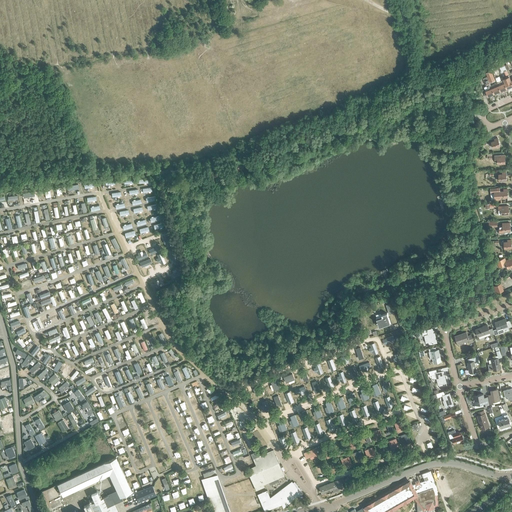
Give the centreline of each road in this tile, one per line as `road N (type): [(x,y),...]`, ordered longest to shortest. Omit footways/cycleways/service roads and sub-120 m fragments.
road 1 (unknown): [(141,284),(40,332),(29,328),(26,319),(134,269)]
road 2 (unknown): [(511,292),(409,332),(447,456)]
road 3 (unknown): [(161,324),(75,363),(52,351),(151,305)]
road 4 (tertiary): [(298,511),(440,462),(511,475)]
road 5 (residential): [(459,386),(447,328),(511,303)]
